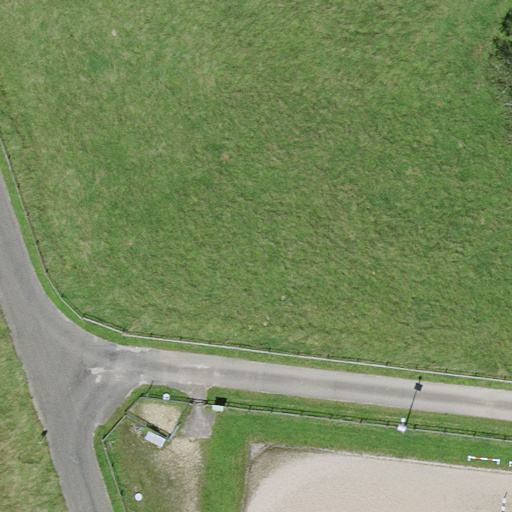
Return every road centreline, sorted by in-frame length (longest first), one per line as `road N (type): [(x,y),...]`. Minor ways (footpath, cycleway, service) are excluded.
road 1 (track): [(511,407),(49,362)]
road 2 (unclassified): [(98,511),(0,228)]
